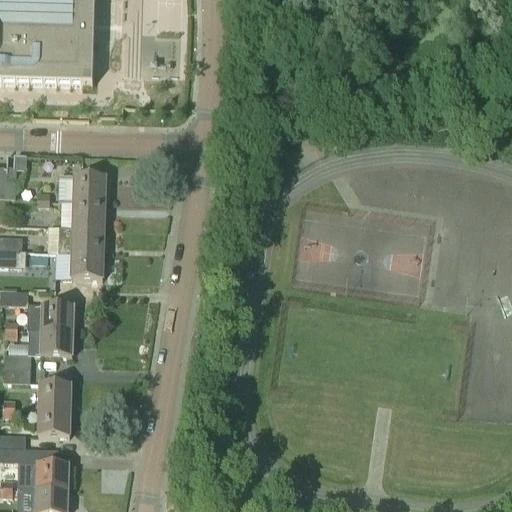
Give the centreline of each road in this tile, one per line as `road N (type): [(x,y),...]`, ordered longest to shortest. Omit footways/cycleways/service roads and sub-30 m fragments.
road 1 (residential): [(145,511),(202,147)]
road 2 (residential): [(202,147),(0,141)]
road 3 (residential): [(202,147),(217,0)]
